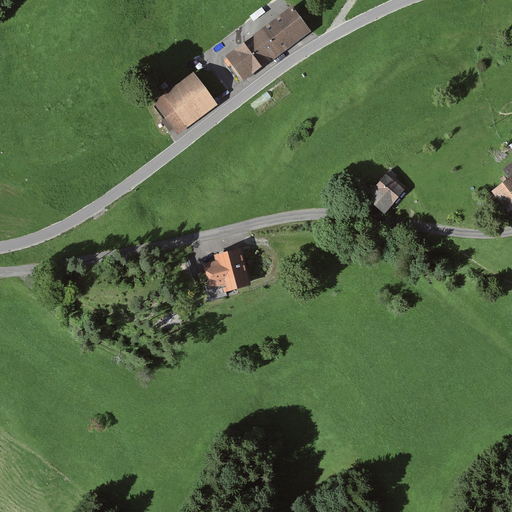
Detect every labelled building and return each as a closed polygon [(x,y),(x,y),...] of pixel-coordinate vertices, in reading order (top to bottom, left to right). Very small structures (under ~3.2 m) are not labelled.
[(291,11),(225,61),(243,85),(310,35),(291,11)] [(191,77),(153,107),(177,138),(215,108),(191,77)] [(511,163),(502,172),(511,183),(493,197),(510,219),(511,217),(511,163)] [(405,188),(388,173),(374,189),(372,187),(369,191),(371,194),(366,199),(383,213),(405,188)] [(214,256),(203,258),(211,294),(226,291),(225,286),(250,280),(242,244),(213,250),(214,256)]
